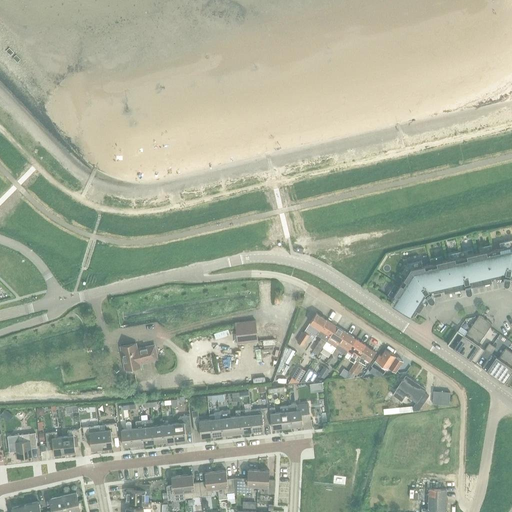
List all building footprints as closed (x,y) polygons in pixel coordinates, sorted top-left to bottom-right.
[(484,281),(504,276),(503,280),(503,281),(504,282),(506,283),(507,283),(509,282),(509,281),(510,277),(511,278),(511,245),(478,253),(484,281)] [(478,253),(463,256),(448,260),(453,288),(465,285),(466,289),(467,291),(469,292),(471,291),(472,290),(472,288),(471,284),(484,281),(478,253)] [(448,260),(411,268),(391,299),(415,314),(427,296),(429,299),(431,300),(433,300),(434,298),(434,297),(434,295),(432,292),(453,288),(448,260)] [(316,335),(326,319),(316,313),(297,342),(302,345),(311,331),(314,333),(316,335)] [(462,354),(486,319),(479,315),(465,335),(457,330),(448,343),(447,342),(447,343),(462,354)] [(317,354),(336,326),(326,319),(316,335),(321,338),(312,351),(317,354)] [(481,355),(485,349),(478,344),(492,324),(486,319),(462,354),(476,363),(481,355)] [(255,320),(235,323),(238,343),(258,340),(255,320)] [(336,348),(346,332),(336,326),(317,354),(324,345),(333,352),(336,348)] [(346,354),(347,352),(356,339),(346,332),(336,348),(346,354)] [(347,352),(352,356),(349,360),(354,363),(356,361),(366,345),(356,339),(347,352)] [(495,377),(511,352),(502,346),(495,356),(488,351),(493,345),(489,342),(485,349),(481,355),(487,359),(481,367),(495,377)] [(121,346),(125,369),(140,366),(139,362),(157,358),(154,345),(139,348),(140,349),(137,350),(135,343),(121,346)] [(286,345),(281,360),(284,362),(288,364),(295,351),(286,345)] [(366,367),(367,366),(376,352),(366,345),(356,361),(354,363),(349,370),(355,374),(357,375),(363,365),(366,367)] [(402,361),(395,356),(396,356),(385,349),(381,356),(379,354),(371,366),(378,370),(384,374),(388,367),(395,372),(402,361)] [(511,352),(495,377),(509,386),(511,382),(511,367),(511,366),(511,352)] [(281,360),(277,371),(284,374),(289,366),(284,363),(284,362),(281,360)] [(299,382),(306,370),(298,366),(291,377),(299,382)] [(324,366),(318,375),(324,378),(330,370),(324,366)] [(309,368),(300,382),(313,380),(317,373),(309,368)] [(345,377),(344,379),(353,378),(355,374),(349,370),(348,371),(345,377)] [(445,371),(441,378),(448,381),(451,375),(445,371)] [(419,409),(423,404),(428,396),(423,392),(425,389),(406,376),(392,395),(401,401),(406,395),(416,402),(412,407),(412,406),(399,407),(399,408),(383,409),(384,415),(413,411),(413,410),(419,409)] [(270,378),(263,381),(265,387),(272,384),(270,378)] [(449,405),(450,392),(433,391),(432,404),(449,405)] [(282,427),(293,426),(290,403),(289,404),(290,405),(280,406),(282,427)] [(308,404),(295,405),(295,403),(290,403),(293,426),(303,425),(303,421),(310,420),(308,404)] [(272,428),(282,427),(280,406),(280,412),(275,413),(275,407),(269,407),(272,428)] [(4,408),(0,414),(6,418),(10,413),(4,408)] [(251,414),(253,431),(264,429),(263,422),(269,422),(267,408),(256,409),(257,414),(251,414)] [(253,431),(251,414),(250,409),(245,409),(246,415),(241,415),(243,432),(253,431)] [(211,435),(210,419),(199,420),(198,410),(192,410),(194,430),(200,430),(201,437),(211,435)] [(222,434),(232,433),(230,410),(220,411),(220,418),(222,434)] [(243,432),(241,415),(240,410),(235,410),(236,416),(231,417),(230,410),(232,433),(243,432)] [(173,423),(175,440),(186,438),(186,434),(192,433),(189,415),(180,416),(178,419),(179,423),(173,423)] [(211,435),(222,434),(220,418),(210,419),(211,435)] [(427,437),(426,464),(449,465),(456,465),(458,419),(428,418),(427,429),(416,428),(416,425),(387,424),(386,454),(415,455),(416,437),(427,437)] [(154,442),(153,426),(152,419),(141,420),(144,443),(154,442)] [(134,444),(144,443),(141,420),(135,421),(136,428),(132,428),(134,444)] [(126,429),(121,429),(123,446),(134,444),(132,428),(131,422),(125,422),(126,429)] [(100,430),(102,448),(113,447),(112,437),(117,437),(116,423),(104,424),(105,430),(100,430)] [(165,441),(175,440),(173,423),(163,425),(165,441)] [(102,448),(100,430),(95,431),(94,425),(83,427),(84,440),(90,440),(91,449),(102,448)] [(154,442),(165,441),(163,425),(153,426),(154,442)] [(63,436),(65,453),(75,451),(75,446),(81,445),(79,429),(67,430),(68,436),(63,436)] [(65,453),(63,436),(57,437),(57,431),(45,433),(47,449),(53,449),(54,454),(65,453)] [(18,435),(7,436),(9,452),(16,451),(17,458),(30,457),(29,448),(37,447),(35,432),(18,435)] [(258,486),(259,470),(248,469),(247,478),(241,478),(237,478),(236,492),(241,492),(251,492),(252,486),(258,486)] [(237,478),(233,478),(227,479),(226,470),(215,471),(217,488),(219,499),(227,498),(227,493),(235,492),(236,492),(237,478)] [(259,470),(258,486),(264,486),(263,493),(274,493),(275,479),(269,479),(269,470),(259,470)] [(211,488),(217,488),(215,471),(204,473),(205,481),(200,482),(201,496),(212,495),(211,488)] [(201,496),(200,482),(194,483),(193,474),(182,475),(185,498),(191,497),(201,496)] [(185,499),(185,498),(182,475),(171,476),(172,485),(166,486),(168,500),(174,499),(174,501),(185,499)] [(127,489),(126,501),(133,502),(145,502),(145,495),(150,495),(150,484),(136,484),(136,490),(127,489)] [(446,490),(446,489),(422,488),(421,500),(445,500),(443,500),(444,490),(444,489),(446,490)] [(62,496),(65,511),(80,511),(76,493),(62,496)] [(65,511),(62,496),(50,499),(53,511),(47,511),(65,511)] [(416,510),(416,511),(445,511),(445,500),(421,500),(423,500),(423,511),(416,510)] [(40,511),(39,502),(26,505),(27,511),(40,511)] [(126,507),(125,511),(150,511),(151,508),(151,502),(145,502),(133,502),(133,508),(126,507)]
